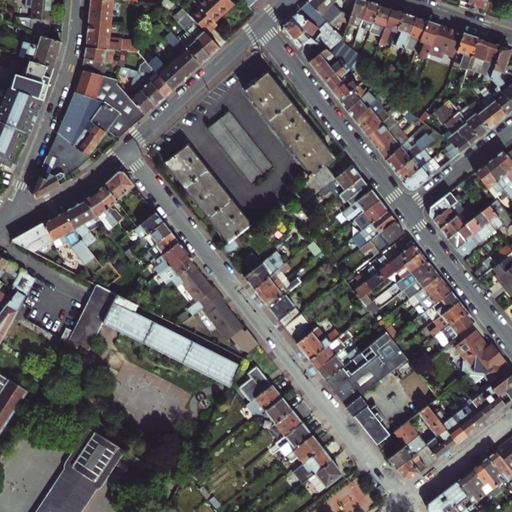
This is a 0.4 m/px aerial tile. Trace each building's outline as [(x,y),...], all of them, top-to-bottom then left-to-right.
[(50,23),(52,0),(25,0),(25,7),(32,8),(31,18),(16,16),(16,25),(27,29),(40,34),(40,36),(49,38),(50,23)] [(125,0),(90,0),(90,3),(87,31),(86,48),(121,53),(122,41),(110,40),(111,25),(123,26),(125,0)] [(175,0),(163,0),(162,2),(161,3),(167,10),(177,1),(175,0)] [(200,7),(191,16),(208,34),(218,25),(215,22),(221,16),(234,4),(230,0),(201,0),(197,4),(200,7)] [(326,23),(343,40),(339,0),(311,0),(309,2),(327,22),(326,23)] [(339,0),(343,40),(349,24),(356,0),(339,0)] [(361,28),(370,1),(366,0),(356,0),(349,24),(361,28)] [(469,0),(469,4),(475,6),(487,10),(489,0),(469,0)] [(376,3),(370,1),(361,28),(357,39),(363,41),(368,30),(373,32),(382,5),(376,3)] [(300,11),(314,21),(322,28),(324,30),(317,38),(327,46),(337,54),(340,55),(342,57),(348,62),(358,69),(360,71),(365,57),(342,44),(343,40),(326,23),(327,22),(309,2),(300,11)] [(382,5),(373,32),(385,36),(394,9),(387,7),(382,5)] [(195,40),(210,57),(216,51),(220,48),(208,34),(191,16),(183,7),(173,16),(187,32),(195,40)] [(394,9),(385,36),(381,45),(387,47),(389,43),(393,31),(399,33),(406,14),(399,11),(394,9)] [(322,28),(314,21),(313,22),(296,14),(294,16),(291,18),(317,38),(324,30),(322,28)] [(406,14),(399,33),(395,45),(406,49),(417,17),(411,15),(406,14)] [(417,17),(406,49),(403,58),(410,60),(413,52),(412,51),(415,38),(423,41),(429,22),(422,19),(417,17)] [(283,31),(307,62),(327,46),(317,38),(291,18),(283,25),(283,28),(283,31)] [(429,22),(423,41),(422,42),(428,44),(423,57),(429,59),(431,55),(441,26),(435,24),(429,22)] [(170,32),(178,40),(183,36),(172,25),(168,29),(170,32)] [(453,30),(441,26),(431,55),(442,58),(446,48),(458,52),(464,34),(453,30)] [(40,34),(27,29),(21,47),(27,49),(26,53),(34,56),(32,60),(53,68),(57,55),(61,42),(49,38),(40,36),(40,34)] [(389,43),(395,45),(399,33),(393,31),(389,43)] [(158,56),(149,64),(174,90),(189,76),(201,65),(178,40),(170,32),(166,37),(181,53),(169,64),(167,62),(165,63),(158,56)] [(187,32),(183,36),(190,45),(195,40),(187,32)] [(465,79),(468,69),(479,39),(472,36),(464,34),(458,52),(465,55),(460,67),(465,68),(462,78),(465,79)] [(190,45),(183,36),(178,40),(201,65),(206,61),(210,57),(195,40),(190,45)] [(487,52),(491,43),(485,41),(479,39),(468,69),(475,72),(478,63),(477,61),(478,59),(485,61),(486,62),(488,56),(487,52)] [(497,45),(491,43),(487,52),(488,56),(486,62),(492,64),(492,65),(491,65),(490,66),(484,82),(491,80),(494,72),(503,47),(497,45)] [(312,68),(315,71),(326,63),(332,58),(337,54),(327,46),(307,62),(312,68)] [(503,47),(494,72),(501,74),(511,78),(511,69),(507,67),(511,56),(511,53),(511,50),(503,47)] [(85,53),(84,57),(108,64),(118,67),(121,68),(121,64),(122,57),(125,58),(126,53),(121,53),(86,48),(85,53)] [(82,63),(81,69),(104,75),(108,64),(84,57),(82,63)] [(329,67),(326,63),(315,71),(319,77),(323,81),(348,62),(342,57),(329,67)] [(50,78),(53,68),(32,60),(26,58),(18,80),(11,78),(8,87),(43,100),(45,94),(50,78)] [(485,61),(478,59),(477,61),(478,63),(475,72),(481,74),(485,61)] [(144,74),(150,80),(166,97),(169,94),(174,90),(149,64),(146,61),(141,66),(139,73),(144,74)] [(348,62),(323,81),(326,86),(330,91),(343,80),(340,77),(346,73),(349,76),(358,69),(348,62)] [(121,68),(118,67),(116,75),(126,78),(128,70),(126,69),(121,68)] [(93,122),(95,124),(106,132),(116,139),(138,121),(145,115),(118,84),(118,79),(104,75),(81,69),(74,94),(67,110),(57,133),(74,146),(81,136),(87,129),(90,126),(90,127),(93,122)] [(470,86),(475,72),(468,69),(465,79),(462,89),(469,87),(470,86)] [(166,97),(150,80),(144,74),(139,73),(132,71),(131,77),(139,79),(134,84),(118,79),(118,84),(145,115),(157,105),(166,97)] [(267,119),(290,101),(279,88),(267,72),(245,90),(267,119)] [(357,85),(359,83),(368,77),(361,72),(352,79),(357,85)] [(511,85),(508,89),(500,79),(501,74),(494,72),(491,80),(484,82),(483,82),(490,91),(508,114),(511,110),(511,85)] [(465,79),(462,78),(456,93),(458,95),(460,93),(462,89),(465,79)] [(334,96),(337,100),(357,85),(352,79),(346,84),(343,80),(330,91),(334,96)] [(29,134),(36,117),(43,100),(8,87),(0,83),(0,162),(0,163),(9,166),(24,132),(29,134)] [(342,105),(345,110),(366,93),(359,83),(357,85),(337,100),(342,105)] [(366,93),(345,110),(350,116),(353,120),(378,101),(370,90),(366,93)] [(508,114),(490,91),(484,95),(491,103),(485,107),(490,113),(492,113),(499,121),(504,117),(508,114)] [(378,101),(353,120),(357,124),(359,128),(386,107),(397,99),(389,93),(378,101)] [(267,119),(290,147),(313,129),(302,116),(290,101),(267,119)] [(490,113),(485,107),(482,110),(476,102),(470,106),(489,129),(494,125),(499,121),(492,113),(490,113)] [(405,105),(400,109),(408,115),(413,112),(412,111),(405,105)] [(445,106),(441,110),(457,129),(456,130),(461,137),(463,135),(470,144),(473,141),(475,140),(478,137),(461,115),(458,117),(456,114),(453,117),(445,106)] [(484,133),(489,129),(470,106),(460,114),(461,115),(478,137),(484,133)] [(386,107),(359,128),(363,132),(366,136),(393,114),(398,110),(395,107),(390,111),(386,107)] [(457,129),(441,110),(436,113),(446,125),(438,131),(442,134),(448,139),(451,143),(458,153),(464,148),(470,144),(463,135),(461,137),(456,130),(457,129)] [(230,111),(209,128),(253,184),(275,168),(230,111)] [(408,115),(407,116),(414,124),(417,121),(421,118),(413,112),(408,115)] [(393,114),(366,136),(369,139),(372,144),(399,122),(393,114)] [(421,118),(417,121),(424,129),(429,125),(426,122),(424,120),(421,118)] [(399,122),(372,144),(375,147),(379,152),(406,131),(399,122)] [(106,132),(95,124),(90,131),(101,139),(103,136),(106,132)] [(324,143),(313,129),(290,147),(311,173),(308,176),(310,178),(325,167),(336,158),(324,143)] [(101,139),(90,131),(84,138),(95,147),(98,142),(101,139)] [(381,155),(385,160),(410,140),(412,139),(406,131),(379,152),(381,155)] [(74,146),(57,133),(31,193),(36,197),(59,185),(57,180),(69,174),(69,175),(88,156),(76,148),(74,146)] [(389,165),(394,171),(425,148),(434,140),(428,133),(420,139),(419,142),(415,146),(410,140),(385,160),(389,165)] [(95,147),(84,138),(76,148),(88,156),(92,151),(95,147)] [(451,143),(445,148),(453,157),(458,153),(451,143)] [(187,189),(209,171),(188,145),(166,163),(176,175),(187,189)] [(399,177),(402,181),(432,157),(425,148),(394,171),(399,177)] [(511,162),(505,154),(502,150),(497,154),(492,158),(509,181),(511,179),(511,162)] [(414,188),(440,167),(432,157),(402,181),(407,188),(411,188),(414,188)] [(488,161),(483,165),(502,189),(511,201),(511,193),(511,192),(511,191),(507,186),(511,183),(509,181),(492,158),(488,161)] [(332,193),(335,197),(338,195),(361,177),(357,172),(352,165),(334,179),(322,189),(328,196),(332,193)] [(479,168),(475,172),(489,190),(493,196),(502,189),(483,165),(479,168)] [(325,167),(310,178),(297,190),(292,194),(303,202),(313,194),(314,195),(322,189),(334,179),(329,173),(325,167)] [(198,203),(208,216),(230,198),(209,171),(187,189),(198,203)] [(118,200),(135,186),(125,174),(118,173),(112,178),(105,184),(118,200)] [(57,180),(59,185),(64,182),(71,178),(69,175),(69,174),(57,180)] [(366,183),(361,177),(338,195),(344,202),(346,200),(351,206),(371,190),(366,183)] [(468,177),(463,181),(469,189),(474,185),(468,177)] [(469,189),(463,181),(459,184),(465,193),(469,189)] [(118,200),(105,184),(99,189),(94,193),(117,222),(124,217),(117,208),(113,208),(112,205),(118,200)] [(375,195),(371,190),(351,206),(337,215),(341,221),(354,211),(358,217),(379,200),(375,195)] [(428,215),(431,219),(447,206),(459,197),(457,195),(453,198),(449,192),(439,200),(429,208),(428,215)] [(117,222),(94,193),(90,196),(84,199),(96,215),(107,229),(117,222)] [(252,225),(230,198),(208,216),(220,230),(230,242),(234,239),(252,225)] [(479,210),(493,228),(498,225),(500,222),(504,226),(511,220),(495,198),(479,210)] [(74,205),(63,211),(78,235),(94,254),(103,265),(110,260),(113,258),(85,223),(96,215),(84,199),(74,205)] [(383,206),(379,200),(358,217),(353,220),(362,231),(387,211),(383,206)] [(447,206),(431,219),(435,224),(437,227),(463,206),(460,203),(450,210),(447,206)] [(442,233),(445,237),(456,229),(464,222),(471,216),(472,216),(464,206),(463,206),(437,227),(440,229),(442,233)] [(472,216),(471,216),(485,234),(489,231),(493,228),(479,210),(472,216)] [(34,227),(47,244),(54,239),(60,243),(65,240),(83,262),(94,254),(78,235),(63,211),(49,219),(34,227)] [(391,216),(387,211),(362,231),(352,238),(360,248),(395,220),(391,216)] [(137,244),(146,237),(164,223),(159,217),(155,212),(138,226),(136,227),(141,235),(134,240),(137,244)] [(471,216),(464,222),(478,240),(481,237),(485,234),(471,216)] [(400,226),(395,220),(360,248),(362,251),(373,243),(379,252),(381,251),(393,242),(405,233),(400,226)] [(464,222),(456,229),(470,246),(474,243),(478,240),(464,222)] [(146,237),(153,247),(171,232),(168,228),(164,223),(146,237)] [(24,233),(10,241),(34,253),(42,248),(42,250),(48,246),(47,244),(34,227),(24,233)] [(470,246),(456,229),(445,237),(453,246),(460,254),(470,246)] [(171,232),(153,247),(150,250),(158,260),(161,257),(179,242),(176,238),(171,232)] [(411,241),(406,235),(403,238),(408,244),(411,241)] [(130,244),(124,236),(117,242),(126,253),(130,249),(133,247),(130,244)] [(225,253),(227,255),(239,246),(234,239),(230,242),(222,249),(225,253)] [(315,241),(308,246),(315,255),(322,250),(320,247),(315,241)] [(179,242),(161,257),(165,262),(154,270),(158,275),(169,267),(187,252),(183,247),(179,242)] [(405,249),(401,252),(408,262),(420,252),(413,243),(409,246),(405,249)] [(497,250),(498,251),(502,257),(508,253),(511,250),(505,243),(497,250)] [(138,259),(130,249),(126,253),(134,263),(138,259)] [(277,251),(269,257),(274,264),(282,257),(277,251)] [(498,251),(490,257),(495,262),(502,257),(498,251)] [(187,252),(169,267),(177,276),(193,263),(195,262),(191,257),(187,252)] [(251,270),(261,263),(252,252),(243,259),(251,270)] [(390,258),(388,260),(397,271),(404,265),(408,262),(401,252),(395,257),(391,260),(390,258)] [(420,252),(408,262),(404,265),(397,271),(403,278),(426,260),(423,256),(420,252)] [(502,282),(511,273),(511,257),(508,253),(502,257),(495,262),(491,265),(495,270),(497,273),(496,274),(502,282)] [(488,254),(481,260),(483,263),(487,268),(491,265),(495,262),(490,257),(488,254)] [(381,268),(378,271),(385,280),(397,271),(388,260),(385,256),(380,259),(381,261),(385,265),(381,268)] [(0,268),(8,274),(12,270),(17,272),(19,269),(3,260),(0,257),(0,268)] [(250,284),(254,288),(286,263),(282,257),(274,264),(269,257),(261,263),(251,270),(244,276),(249,283),(250,284)] [(402,293),(404,291),(433,268),(430,264),(426,260),(403,278),(395,285),(402,293)] [(381,268),(385,265),(381,261),(374,266),(378,271),(381,268)] [(193,263),(177,276),(197,301),(189,307),(194,313),(202,307),(219,293),(214,286),(212,288),(208,282),(193,263)] [(258,293),(261,298),(287,278),(283,274),(291,268),(286,263),(254,288),(258,293)] [(483,263),(473,270),(477,276),(487,268),(483,263)] [(366,280),(373,290),(385,280),(378,271),(374,266),(369,269),(373,275),(369,277),(366,280)] [(5,278),(8,274),(0,268),(0,280),(10,288),(14,284),(5,278)] [(404,291),(410,299),(439,275),(435,271),(433,268),(404,291)] [(10,288),(16,292),(25,297),(35,279),(23,272),(14,284),(10,288)] [(511,291),(511,273),(502,282),(508,290),(510,289),(511,291)] [(373,290),(366,280),(362,275),(358,278),(361,284),(358,287),(353,290),(361,299),(373,290)] [(415,307),(422,301),(445,283),(441,279),(439,275),(410,299),(409,299),(415,307)] [(287,278),(261,298),(265,303),(269,308),(286,294),(302,282),(298,278),(291,283),(287,278)] [(0,291),(11,299),(16,292),(10,288),(0,280),(0,291)] [(445,283),(422,301),(428,309),(451,291),(448,288),(445,283)] [(60,339),(87,355),(103,323),(230,387),(240,366),(133,312),(137,305),(97,284),(93,294),(74,332),(66,328),(60,339)] [(0,342),(22,303),(25,297),(16,292),(11,299),(0,291),(0,300),(1,301),(6,305),(1,312),(0,312),(0,342)] [(426,310),(434,321),(459,301),(458,299),(455,296),(451,291),(428,309),(426,310)] [(219,293),(202,307),(226,338),(228,336),(236,346),(244,350),(248,355),(260,346),(261,346),(250,333),(246,328),(244,330),(241,327),(242,326),(230,311),(223,302),(225,300),(219,293)] [(286,294),(269,308),(277,318),(284,326),(301,313),(286,294)] [(459,301),(434,321),(438,325),(431,331),(435,336),(437,335),(467,311),(463,307),(459,301)] [(379,311),(373,303),(367,308),(370,311),(373,315),(379,311)] [(467,311),(437,335),(445,345),(475,321),(471,316),(467,311)] [(301,313),(284,326),(288,332),(291,336),(306,325),(308,323),(301,313)] [(379,323),(385,330),(391,325),(385,318),(379,323)] [(410,323),(403,328),(406,333),(413,327),(410,323)] [(311,331),(306,325),(291,336),(299,346),(309,359),(343,333),(340,330),(338,331),(336,329),(325,337),(317,326),(311,331)] [(385,330),(387,332),(391,338),(397,333),(391,325),(385,330)] [(313,363),(318,369),(346,346),(356,338),(348,328),(343,333),(309,359),(313,363)] [(488,346),(476,330),(474,331),(484,344),(481,346),(483,349),(483,350),(485,352),(490,348),(488,346)] [(511,368),(494,345),(490,348),(485,352),(483,350),(483,349),(481,346),(484,344),(474,331),(455,346),(463,356),(462,364),(461,371),(465,372),(468,375),(475,384),(484,377),(488,382),(494,389),(511,375),(511,368)] [(371,403),(364,400),(360,395),(380,380),(407,359),(407,358),(399,348),(391,338),(387,332),(369,346),(375,354),(367,360),(361,353),(352,359),(359,367),(351,373),(345,365),(326,380),(350,411),(376,445),(393,432),(385,420),(387,418),(377,406),(375,408),(371,403)] [(346,346),(318,369),(321,373),(326,380),(345,365),(352,359),(361,353),(363,351),(359,346),(351,352),(346,346)] [(463,356),(455,346),(451,350),(462,364),(463,356)] [(255,399),(271,386),(263,376),(256,366),(246,374),(250,378),(238,388),(250,403),(255,399)] [(0,433),(27,391),(0,374),(0,382),(4,385),(0,392),(0,433)] [(511,375),(494,389),(506,405),(511,400),(511,375)] [(506,405),(494,389),(488,382),(480,389),(498,412),(503,408),(506,405)] [(493,416),(498,412),(480,389),(476,385),(474,386),(478,391),(469,398),(472,401),(487,420),(493,416)] [(256,419),(261,414),(281,398),(276,392),(271,386),(255,399),(250,403),(245,406),(256,419)] [(52,397),(49,404),(58,410),(62,403),(52,397)] [(45,402),(38,398),(35,403),(42,407),(45,402)] [(271,427),(291,411),(287,405),(281,398),(261,414),(271,427)] [(458,403),(461,407),(477,428),(482,424),(487,420),(472,401),(466,407),(461,401),(458,403)] [(441,422),(428,407),(420,413),(438,435),(447,430),(441,422)] [(477,428),(461,407),(452,415),(455,419),(468,436),(473,432),(477,428)] [(295,416),(291,411),(271,427),(281,440),(285,437),(301,424),(295,416)] [(446,419),(441,422),(447,430),(457,442),(459,443),(463,440),(468,436),(455,419),(452,421),(450,418),(447,421),(446,419)] [(426,444),(410,423),(406,421),(393,432),(404,446),(391,456),(387,459),(391,464),(396,469),(416,453),(427,445),(426,444)] [(285,457),(311,436),(307,431),(301,424),(285,437),(289,441),(279,449),(285,457)] [(43,511),(50,502),(60,509),(83,474),(72,467),(94,433),(87,428),(65,462),(67,464),(35,511),(43,511)] [(437,436),(449,451),(453,447),(459,443),(457,442),(447,430),(438,435),(437,436)] [(72,467),(83,474),(94,481),(117,447),(94,433),(72,467)] [(303,463),(321,449),(316,443),(311,436),(285,457),(290,462),(297,457),(303,463)] [(496,451),(503,460),(511,472),(511,437),(504,444),(496,451)] [(441,455),(445,452),(434,438),(426,444),(427,445),(437,459),(441,455)] [(100,486),(123,451),(117,447),(94,481),(83,474),(60,509),(57,511),(80,511),(98,484),(100,486)] [(308,480),(331,461),(326,455),(321,449),(303,463),(291,472),(301,485),(308,480)] [(511,472),(503,460),(496,451),(492,453),(490,455),(487,458),(499,473),(503,470),(507,477),(510,475),(511,477),(511,472)] [(426,467),(416,453),(396,469),(400,475),(403,479),(411,479),(426,467)] [(479,464),(498,488),(500,486),(498,484),(501,482),(496,476),(499,473),(487,458),(483,461),(479,464)] [(331,461),(308,480),(318,493),(342,474),(335,466),(331,461)] [(475,467),(471,470),(484,485),(487,483),(491,489),(494,487),(496,490),(498,488),(479,464),(475,467)] [(484,485),(471,470),(467,473),(464,476),(483,500),(485,499),(482,496),(485,494),(480,488),(484,485)] [(480,502),(483,500),(464,476),(460,479),(456,482),(466,496),(468,498),(471,495),(476,501),(478,500),(480,502)] [(429,511),(446,511),(466,496),(456,482),(429,503),(428,511),(429,511)] [(203,487),(199,490),(206,499),(210,496),(203,487)] [(463,511),(464,511),(460,506),(469,499),(468,498),(466,496),(446,511),(463,511)] [(213,497),(208,502),(216,511),(221,507),(213,497)] [(57,511),(60,509),(50,502),(43,511),(57,511)] [(490,509),(491,511),(495,511),(501,507),(498,503),(490,509)]
